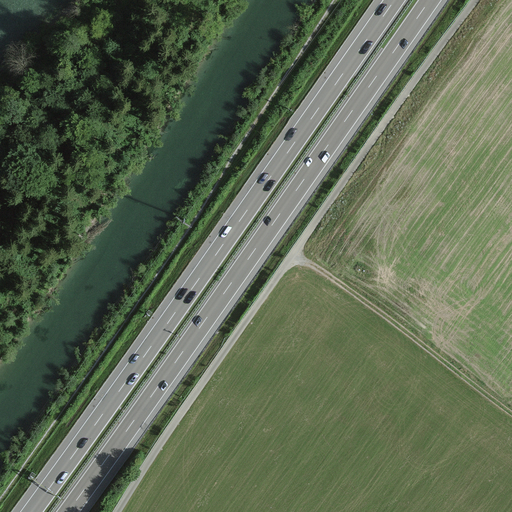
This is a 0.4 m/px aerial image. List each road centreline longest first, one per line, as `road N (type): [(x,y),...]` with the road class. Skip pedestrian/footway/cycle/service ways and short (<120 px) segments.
road 1 (motorway): [(394,0),(31,511)]
road 2 (motorway): [(68,511),(430,0)]
road 3 (track): [(476,0),(116,511)]
